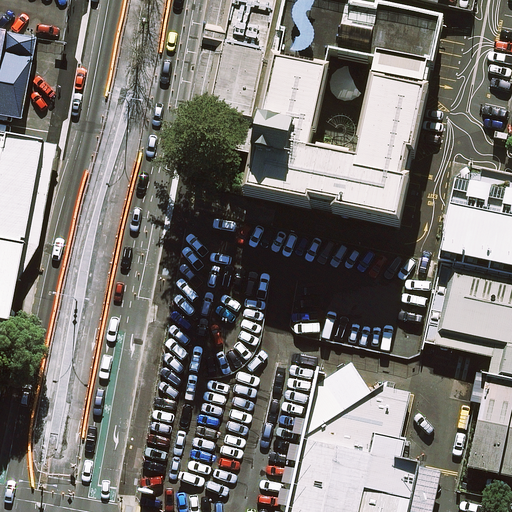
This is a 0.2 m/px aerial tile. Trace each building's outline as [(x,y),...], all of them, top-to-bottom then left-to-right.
[(447,17),(370,0),(229,0),(205,111),(258,123),(243,195),(400,229),(447,17)] [(39,32),(0,25),(0,97),(26,102),(39,32)] [(42,142),(0,134),(0,241),(25,246),(42,142)] [(511,174),(472,165),(455,178),(438,262),(440,263),(511,274),(511,174)] [(322,261),(171,228),(156,307),(309,341),(322,261)] [(0,334),(10,337),(25,246),(0,241),(0,334)] [(511,381),(511,274),(440,263),(422,344),(491,359),(486,376),(511,381)] [(352,364),(328,379),(317,370),(286,511),(410,511),(420,463),(402,459),(406,440),(401,439),(411,394),(381,387),(371,393),(352,364)] [(511,381),(486,376),(467,468),(511,477),(511,381)]
